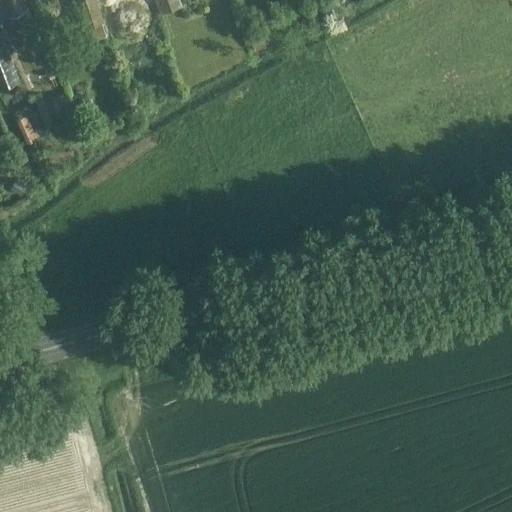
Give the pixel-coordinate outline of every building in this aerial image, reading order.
[(26,8),(27,8),(24,0),(1,0),(8,16),(7,16),(11,28),(30,21),(26,8)] [(103,22),(95,0),(75,0),(85,28),(103,22)] [(181,5),(179,0),(155,0),(160,12),(181,5)] [(304,11),(308,19),(319,14),(315,6),(304,11)] [(3,11),(0,11),(0,32),(8,31),(3,11)] [(248,34),(254,49),(268,43),(263,28),(248,34)] [(4,43),(0,44),(0,85),(18,79),(4,43)] [(27,115),(16,120),(27,143),(40,137),(36,129),(33,131),(27,115)]
